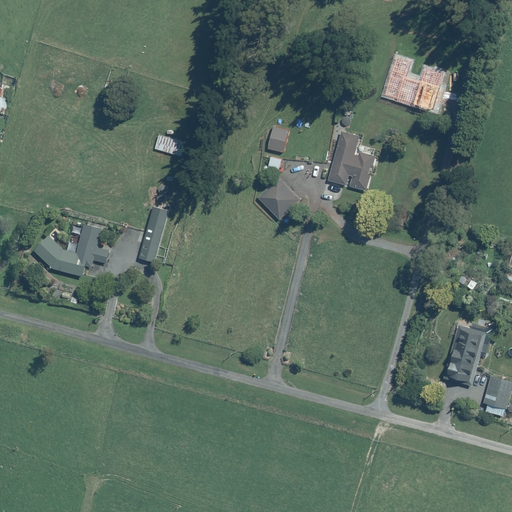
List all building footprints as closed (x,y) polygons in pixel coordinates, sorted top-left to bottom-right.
[(0,84),(0,108),(4,110),(11,88),(0,84)] [(292,129),(274,125),(269,148),(287,152),(292,129)] [(360,136),(343,131),(330,179),(346,184),(349,174),(353,175),(350,186),(368,191),(377,156),(362,152),(361,156),(355,154),(360,136)] [(161,134),(157,149),(182,156),(186,141),(161,134)] [(283,159),(271,156),(269,170),(281,172),(283,159)] [(301,199),(280,177),(259,196),(280,219),(301,199)] [(171,211),(155,207),(141,258),(157,262),(171,211)] [(51,235),(37,249),(53,269),(86,277),(88,270),(94,271),(96,262),(108,265),(112,250),(100,247),(105,228),(87,224),(79,254),(65,252),(51,235)] [(412,250),(405,247),(401,257),(408,259),(412,250)] [(475,322),(473,329),(462,326),(445,378),(472,386),(482,355),(486,357),(495,328),(475,322)] [(511,389),(511,379),(492,374),(485,402),(507,408),(511,389)]
